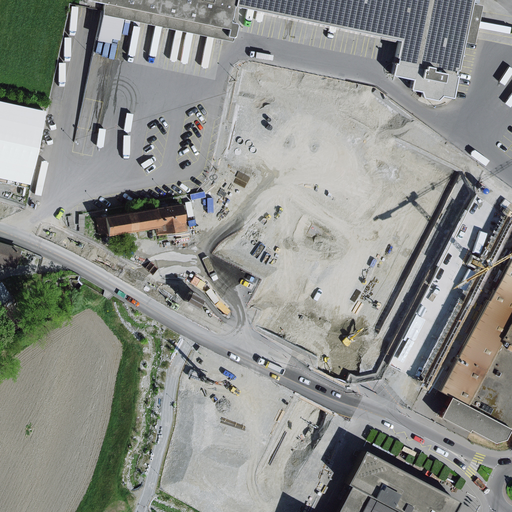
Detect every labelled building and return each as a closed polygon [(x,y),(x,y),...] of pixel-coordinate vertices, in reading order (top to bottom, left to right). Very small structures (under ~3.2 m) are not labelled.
[(86,0),(106,4),(232,30),(230,37),(235,38),(237,39),(238,37),(240,27),(239,24),(234,23),(238,7),(239,0),(86,0)] [(445,97),(456,99),(468,43),(476,5),(476,0),(239,0),(238,7),(399,40),(392,75),(417,80),(414,91),(425,93),(427,98),(441,101),(445,97)] [(232,30),(106,4),(104,15),(235,42),(235,38),(230,37),(232,30)] [(476,5),(468,43),(476,45),(484,7),(476,5)] [(288,87),(223,223),(296,257),(303,242),(336,257),(300,335),(366,366),(459,168),(288,87)] [(0,178),(31,185),(47,113),(0,102),(0,178)] [(493,194),(461,253),(477,262),(509,203),(493,194)] [(107,218),(110,237),(156,229),(157,236),(188,230),(183,205),(107,218)] [(110,237),(107,218),(97,220),(100,239),(110,237)] [(432,389),(442,394),(503,426),(504,427),(511,411),(511,242),(482,298),(481,298),(432,389)] [(23,251),(0,244),(0,263),(17,269),(23,251)] [(437,306),(446,289),(417,274),(408,291),(437,306)] [(26,322),(1,283),(0,283),(0,320),(8,333),(26,322)] [(64,289),(56,292),(59,300),(67,297),(64,289)] [(195,295),(191,303),(203,309),(207,302),(195,295)] [(442,394),(431,413),(459,428),(461,425),(486,439),(497,436),(503,426),(442,394)] [(300,444),(305,430),(274,418),(268,432),(300,444)] [(452,511),(458,502),(357,449),(339,482),(348,487),(334,511),(452,511)]
